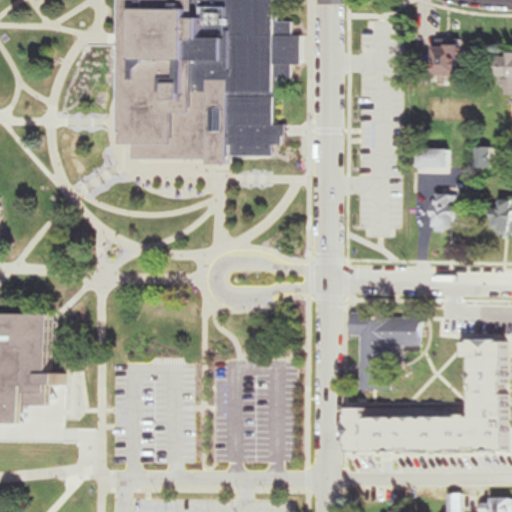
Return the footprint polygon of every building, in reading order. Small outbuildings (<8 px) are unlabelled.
[(280,0),(280,21),(296,22),(296,34),(307,36),(306,62),(297,63),(297,77),(280,78),(278,131),(277,157),(238,158),(238,164),(220,164),(219,159),(143,159),(143,146),(135,146),(125,147),(123,147),(126,40),(126,0),(280,0)] [(443,42),(443,75),(471,75),(471,42),(443,42)] [(456,149),(427,149),(427,168),(456,168),(456,149)] [(440,230),(468,230),(468,195),(440,195),(440,230)] [(0,238),(14,238),(14,205),(0,204),(0,238)] [(0,313),(7,313),(58,313),(57,399),(30,399),(29,423),(0,422),(0,313)] [(399,345),(429,345),(429,319),(386,319),(386,316),(359,316),(359,336),(368,336),(368,390),(378,390),(378,408),(399,408),(399,345)] [(493,344),(493,318),(470,318),(470,344),(493,344)] [(420,435),(370,435),(370,455),(420,455),(420,435)] [(467,511),(468,492),(453,492),(452,511),(467,511)] [(511,511),(511,497),(490,498),(489,511),(511,511)]
